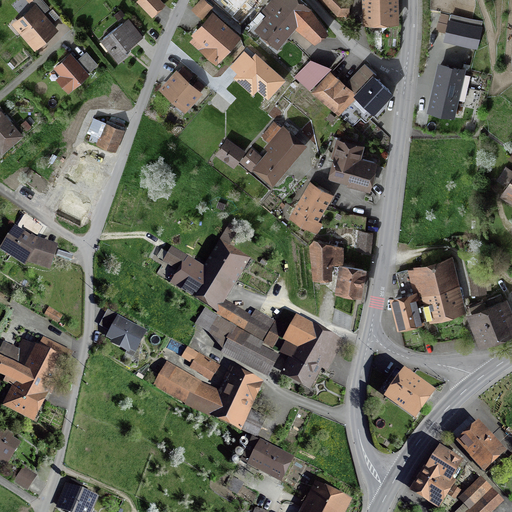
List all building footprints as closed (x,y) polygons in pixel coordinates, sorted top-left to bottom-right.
[(158,0),(140,0),(139,1),(152,14),(162,4),(158,0)] [(204,0),(200,0),(193,9),(202,17),(212,6),(204,0)] [(226,0),(238,10),(246,0),(226,0)] [(275,43),(296,18),(316,39),(326,31),(307,4),(301,0),(272,0),(280,6),(264,26),(261,24),(257,28),(275,43)] [(347,15),(347,2),(343,2),(340,0),(321,0),(338,15),(347,15)] [(369,0),(370,20),(391,20),(390,0),(369,0)] [(15,23),(35,46),(54,30),(34,7),(15,23)] [(446,39),(476,46),(481,21),(452,14),(446,39)] [(212,16),(196,34),(207,44),(203,49),(216,60),(236,37),(212,16)] [(143,37),(133,25),(128,30),(122,23),(103,38),(112,49),(109,50),(118,61),(127,54),(125,51),(143,37)] [(60,81),(68,90),(97,64),(86,51),(75,61),(70,55),(56,67),(65,77),(60,81)] [(282,79),(256,55),(236,77),(247,86),(251,81),(268,96),(282,79)] [(356,95),(352,99),(353,99),(338,114),(352,127),(366,112),(363,110),(365,107),(377,118),(385,111),(390,95),(389,90),(374,76),(376,74),(365,64),(353,77),(364,86),(356,95)] [(452,114),(463,70),(440,64),(430,109),(452,114)] [(162,89),(185,109),(199,92),(177,72),(162,89)] [(338,114),(353,99),(352,99),(346,93),(349,89),(330,72),(313,92),(338,114)] [(0,112),(0,148),(2,151),(20,134),(1,112),(0,112)] [(269,141),(281,127),(274,121),(262,136),(269,141)] [(114,150),(123,129),(107,123),(99,144),(114,150)] [(302,144),(284,129),(269,148),(271,151),(261,162),(250,152),(242,161),(254,171),(257,168),(272,181),(302,144)] [(367,188),(373,162),(357,158),(361,143),(334,135),(329,154),(335,156),(330,175),(350,180),(349,184),(367,188)] [(234,164),(243,151),(227,140),(218,153),(234,164)] [(51,147),(45,155),(50,159),(56,150),(51,147)] [(82,161),(68,154),(54,182),(71,190),(59,213),(80,223),(105,172),(100,170),(104,162),(97,158),(96,160),(85,154),(82,161)] [(511,171),(506,167),(498,179),(509,187),(503,196),(511,202),(511,171)] [(301,202),(292,217),(311,227),(330,194),(312,183),(303,198),(301,196),(298,201),(301,202)] [(365,215),(350,214),(348,228),(363,230),(365,215)] [(26,260),(49,267),(55,247),(54,247),(34,240),(16,230),(17,228),(16,228),(2,248),(24,263),(26,260)] [(368,253),(370,232),(358,230),(356,250),(368,253)] [(329,244),(314,239),(309,245),(312,277),(329,277),(329,244)] [(166,251),(154,271),(212,309),(239,265),(245,268),(251,259),(223,242),(205,271),(186,258),(183,262),(166,251)] [(408,269),(412,286),(414,293),(421,319),(458,310),(445,260),(408,269)] [(363,270),(363,269),(342,265),(338,290),(359,293),(362,277),(366,278),(367,271),(363,270)] [(412,286),(408,269),(397,272),(396,273),(400,289),(412,286)] [(486,293),(483,272),(470,273),(472,295),(486,293)] [(414,293),(395,298),(393,301),(400,326),(421,320),(421,319),(414,293)] [(481,341),(511,329),(511,322),(504,301),(506,300),(504,293),(469,306),(473,317),(472,317),(481,341)] [(220,315),(262,341),(273,322),(255,311),(251,318),(227,303),(220,315)] [(55,313),(49,309),(47,314),(52,318),(55,313)] [(210,329),(218,316),(206,309),(198,321),(210,329)] [(218,316),(210,329),(225,347),(268,370),(268,371),(271,372),(273,367),(271,366),(275,358),(259,349),(263,343),(225,320),(218,316)] [(333,337),(298,318),(286,339),(288,340),(281,353),(287,356),(289,354),(297,358),(293,366),(288,363),(283,371),(307,384),(333,337)] [(129,347),(135,350),(144,334),(118,319),(109,336),(115,339),(113,343),(127,350),(129,347)] [(263,343),(272,348),(285,325),(276,320),(263,343)] [(32,416),(60,362),(66,365),(72,353),(60,347),(54,358),(23,342),(11,364),(1,359),(0,360),(0,372),(20,383),(9,405),(32,416)] [(192,364),(212,376),(219,367),(198,354),(198,355),(187,349),(182,357),(193,363),(192,364)] [(414,415),(431,392),(397,368),(381,391),(414,415)] [(194,385),(166,369),(156,386),(185,403),(256,436),(265,418),(244,408),(257,380),(236,370),(226,390),(225,389),(223,392),(216,395),(194,385)] [(502,451),(478,425),(461,441),(477,459),(475,462),(482,470),(502,451)] [(0,454),(9,460),(19,443),(0,430),(0,454)] [(253,438),(243,457),(280,477),(289,460),(270,450),(271,447),(253,438)] [(242,447),(243,448),(245,448),(246,447),(247,446),(248,445),(248,444),(248,442),(248,441),(247,440),(245,439),(244,439),(242,439),(241,440),(240,441),(240,442),(240,444),(240,445),(241,446),(242,447)] [(432,462),(415,490),(437,504),(447,488),(448,488),(452,482),(449,480),(461,461),(441,449),(432,462)] [(35,476),(23,468),(15,481),(27,489),(35,476)] [(465,493),(475,503),(491,487),(481,478),(465,493)] [(233,480),(228,488),(237,494),(242,485),(233,480)] [(71,511),(89,511),(95,498),(68,486),(59,507),(71,511)] [(454,486),(449,494),(455,498),(460,490),(454,486)] [(466,511),(483,511),(500,496),(491,487),(475,503),(475,504),(466,511)] [(337,511),(343,501),(318,488),(314,496),(317,497),(310,511),(337,511)]
